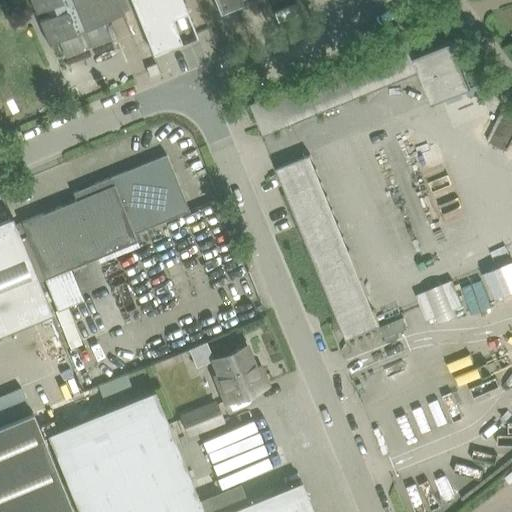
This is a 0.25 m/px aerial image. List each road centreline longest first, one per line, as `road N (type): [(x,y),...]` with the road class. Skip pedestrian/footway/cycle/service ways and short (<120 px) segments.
road 1 (unclassified): [(370,511),(196,82)]
road 2 (unclassified): [(196,82),(0,162)]
road 3 (unclassified): [(383,0),(196,82)]
